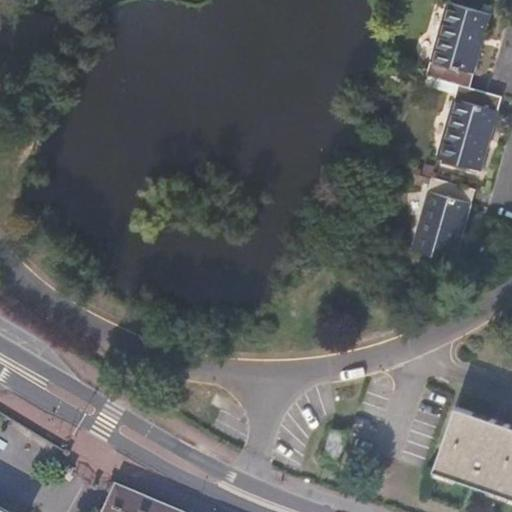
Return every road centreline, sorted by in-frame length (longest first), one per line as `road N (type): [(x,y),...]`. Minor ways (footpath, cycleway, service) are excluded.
road 1 (residential): [(511,292),(487,312),(385,358),(291,377),(242,376),(130,344),(47,297),(0,257)]
road 2 (secondary): [(321,511),(167,442),(0,343)]
road 3 (secondary): [(0,372),(174,474),(257,511)]
